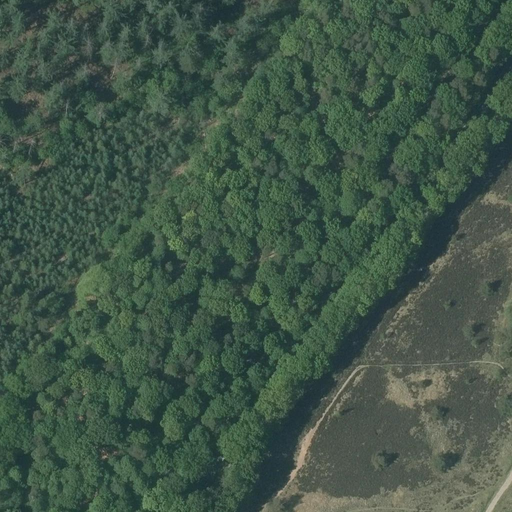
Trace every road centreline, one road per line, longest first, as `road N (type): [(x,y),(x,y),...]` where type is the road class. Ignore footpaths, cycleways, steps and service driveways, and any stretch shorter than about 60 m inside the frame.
road 1 (unclassified): [(502,0),(140,511)]
road 2 (primary): [(177,511),(467,133)]
